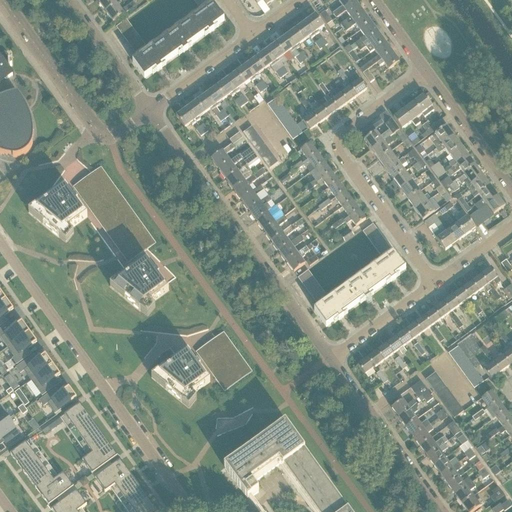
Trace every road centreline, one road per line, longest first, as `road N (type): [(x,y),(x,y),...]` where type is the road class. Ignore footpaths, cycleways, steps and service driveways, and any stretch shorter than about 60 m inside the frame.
road 1 (unclassified): [(184,503),(0,242)]
road 2 (unclassified): [(331,357),(149,110)]
road 3 (residential): [(435,278),(333,140),(422,72)]
road 4 (unclassified): [(443,511),(331,357)]
road 5 (unclassified): [(106,136),(2,0)]
road 6 (unclassified): [(511,192),(422,72)]
road 7 (unclassified): [(149,110),(68,0)]
road 8 (residential): [(331,357),(435,278)]
road 9 (unclassified): [(149,110),(253,35)]
